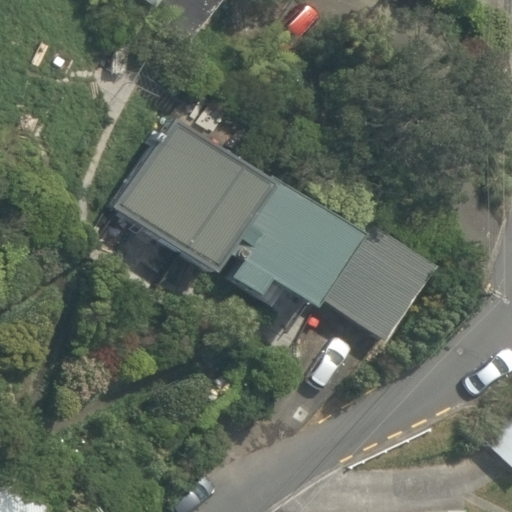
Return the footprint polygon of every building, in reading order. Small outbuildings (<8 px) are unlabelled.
[(206,281),(275,175),(176,111),(108,218),(206,281)] [(306,297),(352,225),(275,175),(206,281),(246,307),(256,291),(294,316),(306,297)] [(352,225),(306,297),(376,342),(422,270),(352,225)] [(511,398),(472,442),(511,479),(511,398)] [(44,511),(45,487),(0,485),(0,511),(44,511)]
